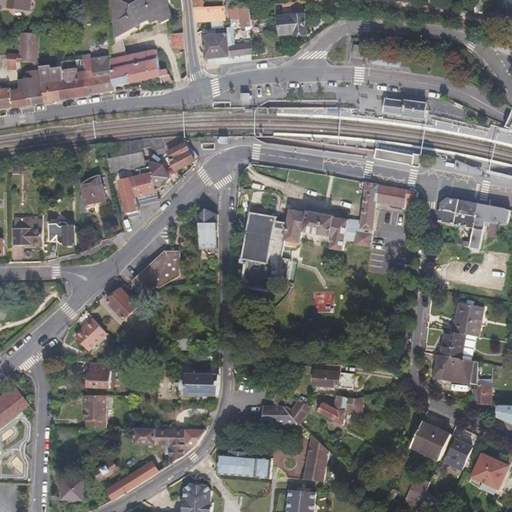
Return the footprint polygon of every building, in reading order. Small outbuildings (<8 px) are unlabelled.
[(0,0),(0,5),(7,6),(12,6),(12,9),(29,11),(30,0),(0,0)] [(111,75),(113,89),(162,77),(163,82),(170,80),(168,75),(166,75),(165,70),(159,72),(153,51),(122,59),(120,37),(136,29),(139,31),(141,26),(149,22),(152,28),(167,20),(163,9),(166,9),(164,0),(130,0),(129,5),(113,0),(111,0),(115,36),(109,37),(111,59),(111,75)] [(476,0),(476,14),(485,16),(485,0),(476,0)] [(252,20),(252,6),(241,6),(242,27),(253,27),(252,20)] [(228,21),(227,8),(205,8),(196,8),(198,22),(228,21)] [(316,37),(331,25),(331,11),(315,12),(316,37)] [(282,18),(283,36),(299,35),(299,37),(309,37),(308,16),(282,18)] [(38,34),(20,34),(19,64),(37,64),(38,34)] [(185,49),(183,34),(170,35),(171,50),(185,49)] [(206,36),(208,60),(254,54),(253,44),(230,46),(229,34),(206,36)] [(365,49),(355,47),(354,57),(364,59),(364,57),(365,49)] [(394,58),(375,56),(375,59),(374,64),(393,66),(394,58)] [(111,59),(75,66),(75,68),(76,77),(84,76),(84,74),(94,72),(94,77),(111,75),(111,59)] [(84,76),(76,77),(75,68),(60,70),(60,67),(50,69),(49,66),(37,67),(38,71),(43,105),(78,99),(114,94),(113,89),(111,75),(94,77),(94,72),(84,74),(84,76)] [(0,111),(9,110),(43,105),(38,71),(26,73),(27,80),(17,81),(19,91),(9,92),(9,90),(5,90),(2,91),(1,87),(0,87),(0,111)] [(426,113),(427,105),(386,100),(386,101),(384,114),(425,120),(426,113)] [(511,137),(502,135),(500,144),(511,147),(511,137)] [(195,163),(199,157),(198,155),(186,141),(183,137),(165,139),(164,139),(170,152),(174,160),(171,161),(176,172),(195,163)] [(170,152),(164,139),(153,140),(156,146),(160,155),(167,153),(170,152)] [(156,146),(153,140),(152,140),(124,143),(111,144),(113,156),(109,157),(113,173),(130,170),(150,160),(150,158),(145,159),(143,148),(156,146)] [(81,147),(58,150),(58,157),(65,156),(66,157),(81,156),(81,147)] [(415,157),(377,150),(377,153),(375,160),(414,167),(414,165),(415,157)] [(461,169),(462,167),(469,176),(476,170),(463,154),(454,161),(461,169)] [(137,199),(140,198),(141,201),(160,196),(159,192),(171,179),(167,171),(160,165),(150,160),(130,170),(137,199)] [(130,170),(113,173),(115,181),(120,180),(129,214),(140,212),(137,199),(130,170)] [(407,207),(417,209),(419,195),(386,188),(368,185),(361,223),(335,218),(335,217),(308,212),(308,214),(290,210),(288,224),(277,222),(277,218),(252,214),(243,261),(250,262),(248,276),(246,287),(270,292),(274,267),(269,266),(274,239),(285,241),(301,244),(301,241),(303,233),(334,238),(333,246),(333,249),(343,251),(346,240),(355,242),(354,245),(368,248),(376,204),(406,210),(407,207)] [(81,196),(82,215),(87,214),(86,207),(106,203),(103,186),(83,191),(84,196),(81,196)] [(442,206),(438,244),(470,250),(471,245),(462,243),(464,229),(474,231),(479,206),(449,200),(442,206)] [(471,245),(470,250),(480,252),(485,228),(490,229),(491,222),(510,225),(511,212),(492,209),(479,206),(474,231),(471,245)] [(43,247),(43,222),(31,222),(24,222),(23,219),(15,219),(14,247),(43,247)] [(57,225),(47,225),(48,243),(59,243),(63,245),(76,245),(75,226),(66,221),(57,222),(57,225)] [(219,251),(218,239),(201,239),(201,225),(200,225),(200,252),(219,251)] [(301,241),(333,246),(334,238),(303,233),(301,241)] [(160,258),(134,282),(146,295),(156,285),(152,281),(157,277),(179,277),(179,254),(172,253),(164,261),(160,258)] [(122,290),(108,303),(125,321),(133,314),(137,318),(143,312),(122,290)] [(314,292),(314,311),(334,311),(334,292),(314,292)] [(456,325),(455,333),(468,335),(481,338),(486,309),(463,305),(459,326),(456,325)] [(109,335),(94,319),(86,326),(88,328),(85,331),(78,338),(91,352),(109,335)] [(455,333),(448,332),(443,357),(463,360),(468,335),(455,333)] [(179,352),(188,351),(188,341),(179,341),(179,352)] [(443,357),(435,355),(435,361),(440,362),(437,379),(456,382),(456,378),(471,380),(470,385),(478,386),(480,364),(463,360),(443,357)] [(93,363),(93,372),(93,375),(90,375),(89,389),(112,390),(113,365),(93,363)] [(346,374),(346,369),(345,369),(321,367),(320,373),(317,373),(316,387),(357,389),(358,374),(346,374)] [(220,385),(220,376),(186,375),(186,397),(218,397),(220,385)] [(478,386),(477,406),(486,407),(486,404),(491,404),(492,387),(478,386)] [(29,406),(15,388),(0,399),(0,427),(22,411),(29,406)] [(367,409),(368,398),(358,400),(350,399),(339,396),(338,403),(334,404),(333,406),(323,401),(318,410),(338,421),(338,423),(343,426),(345,424),(347,411),(361,414),(367,409)] [(89,429),(107,429),(108,398),(88,398),(85,400),(85,405),(87,408),(86,422),(88,423),(89,429)] [(299,419),(303,423),(313,407),(300,401),(293,413),(299,419)] [(299,425),(299,419),(293,413),(285,406),(264,407),(264,413),(264,424),(299,425)] [(511,407),(498,407),(498,419),(510,425),(511,425),(511,407)] [(424,424),(412,449),(441,462),(453,437),(424,424)] [(137,430),(137,444),(172,445),(172,432),(156,431),(156,430),(137,430)] [(172,432),(172,445),(198,445),(208,431),(187,431),(187,432),(172,432)] [(325,480),(331,449),(319,438),(316,435),(307,478),(325,480)] [(473,450),(457,442),(450,457),(466,464),(473,450)] [(198,445),(172,445),(171,464),(183,457),(198,445)] [(232,457),(223,456),(221,476),(273,479),(274,460),(252,458),(253,454),(233,453),(232,457)] [(509,469),(484,456),(472,478),(498,490),(509,469)] [(113,462),(97,472),(101,480),(118,469),(113,462)] [(152,463),(108,491),(114,501),(137,486),(159,472),(152,463)] [(417,478),(403,508),(415,511),(418,510),(424,499),(431,484),(417,478)] [(83,482),(64,481),(63,501),(82,501),(83,482)] [(214,511),(215,504),(213,504),(213,494),(208,488),(193,487),(187,492),(185,511),(214,511)] [(418,510),(455,498),(452,490),(436,495),(424,499),(418,510)] [(315,511),(317,495),(291,493),(289,511),(315,511)]
